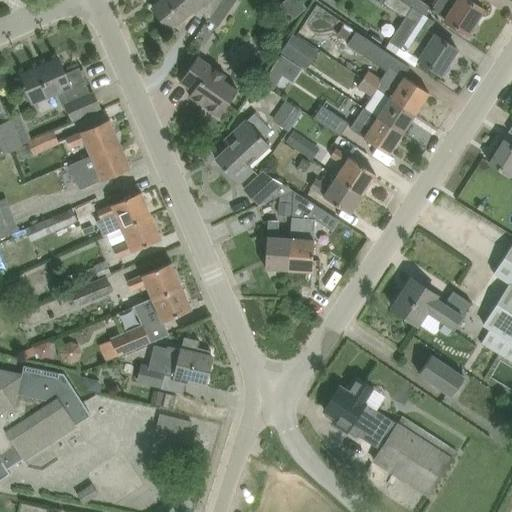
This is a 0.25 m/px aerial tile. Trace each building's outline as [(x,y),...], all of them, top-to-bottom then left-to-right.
[(209,21),(222,0),(161,0),(152,9),(169,29),(196,6),(209,21)] [(222,0),(209,20),(218,27),(236,0),(222,0)] [(458,49),(437,35),(437,36),(421,26),(427,16),(413,7),(413,6),(403,0),(384,0),(383,2),(402,16),(403,14),(407,17),(390,41),(405,51),(406,49),(407,49),(442,74),(458,49)] [(484,9),(471,0),(437,0),(432,8),(468,34),(484,9)] [(338,34),(376,60),(384,50),(346,23),(338,34)] [(281,54),(264,81),(274,87),(282,75),(293,82),(302,67),(281,54)] [(220,116),(239,89),(224,79),(227,75),(198,56),(180,82),(193,90),(190,95),(220,116)] [(353,83),(359,73),(333,57),(327,67),(353,83)] [(33,102),(57,92),(63,107),(66,106),(72,121),(101,110),(94,93),(91,94),(79,67),(65,73),(59,58),(21,74),(33,102)] [(430,92),(389,66),(382,77),(369,69),(363,78),(416,112),(430,92)] [(364,107),(363,109),(402,135),(416,112),(363,78),(357,87),(371,95),(364,107)] [(0,154),(21,145),(0,95),(0,154)] [(289,131),(303,111),(286,99),(272,120),(289,131)] [(314,118),(340,136),(349,122),(323,105),(314,118)] [(363,109),(351,128),(389,154),(402,135),(363,109)] [(239,183),(253,171),(245,162),(264,143),(262,140),(273,130),(256,112),(245,122),(244,120),(224,139),(230,145),(216,158),(239,183)] [(92,155),(120,143),(110,118),(81,131),(66,138),(71,147),(86,141),(92,155)] [(295,147),(303,135),(294,130),(286,141),(295,147)] [(28,143),(34,155),(60,143),(54,131),(28,143)] [(511,143),(504,139),(503,141),(500,138),(493,149),(497,151),(489,162),(511,176),(511,143)] [(87,186),(131,167),(120,143),(92,155),(70,164),(78,183),(85,181),(87,186)] [(19,158),(31,153),(26,144),(15,149),(19,158)] [(344,165),(336,178),(362,195),(376,174),(336,147),(330,156),(344,165)] [(297,168),(305,173),(312,162),(305,157),(297,168)] [(260,205),(291,191),(262,172),(245,189),(260,205)] [(362,195),(336,178),(329,188),(315,178),(310,186),(351,213),(362,195)] [(122,228),(152,216),(141,191),(97,211),(101,220),(116,213),(122,228)] [(289,269),(313,271),(316,223),(316,219),(323,208),(294,192),(293,196),(294,196),(293,203),(293,215),(291,238),(289,269)] [(6,197),(0,199),(0,237),(19,230),(6,197)] [(278,214),(293,215),(293,203),(282,202),(279,202),(278,214)] [(26,228),(31,240),(78,220),(73,207),(26,228)] [(118,257),(162,238),(152,216),(122,228),(128,242),(114,248),(118,257)] [(291,238),(287,238),(278,237),(279,221),(269,220),(266,267),(289,269),(291,238)] [(6,236),(8,241),(16,238),(14,233),(6,236)] [(482,341),(501,353),(511,360),(511,245),(494,273),(510,283),(484,324),(491,327),(482,341)] [(93,281),(107,275),(112,273),(107,260),(94,265),(95,268),(89,270),(93,281)] [(146,284),(153,298),(182,285),(172,262),(128,281),(132,290),(146,284)] [(71,290),(84,285),(79,271),(65,276),(71,290)] [(107,275),(93,281),(84,285),(71,290),(69,291),(76,307),(113,292),(107,275)] [(447,336),(455,324),(457,326),(473,302),(453,289),(444,303),(436,297),(438,294),(413,277),(393,307),(416,322),(427,306),(447,319),(439,331),(447,336)] [(136,304),(134,305),(142,323),(110,337),(118,356),(169,333),(164,320),(174,317),(192,309),(182,285),(153,298),(136,304)] [(213,356),(210,355),(211,350),(198,347),(199,340),(184,337),(181,348),(155,342),(150,364),(141,362),(137,381),(162,387),(165,376),(175,379),(174,382),(190,387),(192,380),(206,384),(213,356)] [(80,360),(82,350),(66,346),(63,356),(80,360)] [(419,374),(436,385),(452,396),(465,376),(433,354),(419,374)] [(8,469),(24,459),(92,415),(65,373),(25,365),(23,374),(0,368),(0,480),(11,473),(8,469)] [(89,389),(102,392),(103,385),(100,379),(83,375),(89,389)] [(353,423),(375,437),(388,416),(365,402),(374,387),(356,375),(346,390),(340,386),(325,410),(337,417),(334,422),(348,431),(353,423)] [(167,392),(163,406),(173,408),(177,394),(167,392)] [(158,426),(191,435),(195,420),(162,411),(158,426)] [(398,423),(381,449),(374,459),(430,495),(458,452),(402,416),(398,423)] [(83,502),(98,493),(93,485),(78,495),(83,502)]
